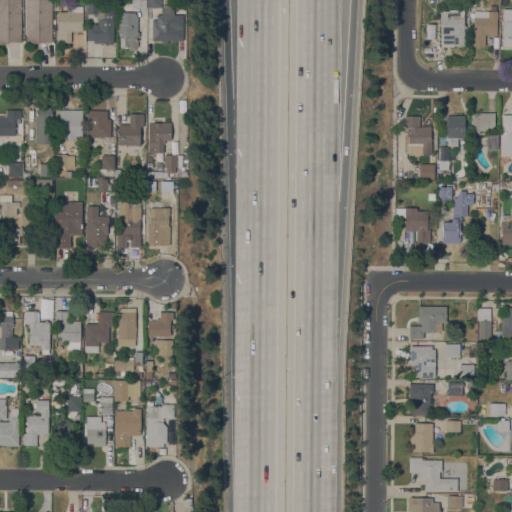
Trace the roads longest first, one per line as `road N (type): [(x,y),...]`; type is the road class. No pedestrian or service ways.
road 1 (motorway): [(267,182),(264,511)]
road 2 (motorway): [(303,511),(306,201)]
road 3 (residential): [(374,511),(381,285)]
road 4 (motorway): [(306,201),(343,0)]
road 5 (motorway): [(306,201),(307,0)]
road 6 (residential): [(165,478),(0,477)]
road 7 (residential): [(164,278),(0,277)]
road 8 (residential): [(162,79),(0,78)]
road 9 (residential): [(511,280),(381,285)]
